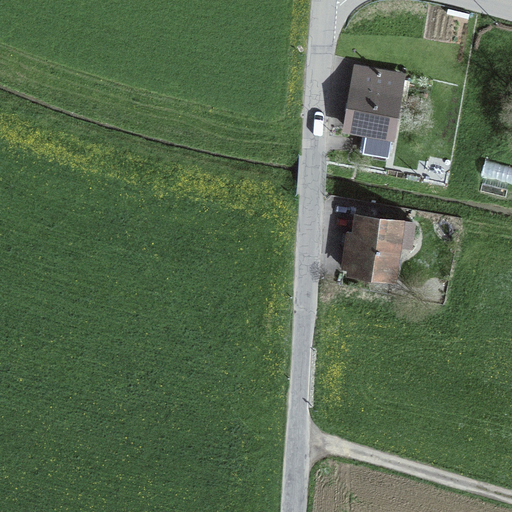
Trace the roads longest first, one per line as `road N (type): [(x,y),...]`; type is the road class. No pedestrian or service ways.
road 1 (tertiary): [(293,511),(324,0)]
road 2 (track): [(297,442),(511,502)]
